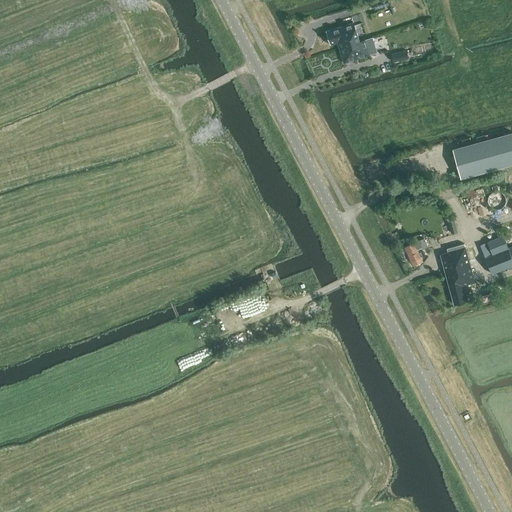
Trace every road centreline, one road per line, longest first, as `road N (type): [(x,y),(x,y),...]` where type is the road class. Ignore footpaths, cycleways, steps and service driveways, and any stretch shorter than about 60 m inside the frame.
road 1 (tertiary): [(489,511),(222,0)]
road 2 (track): [(198,344),(363,269)]
road 3 (track): [(123,119),(259,68)]
